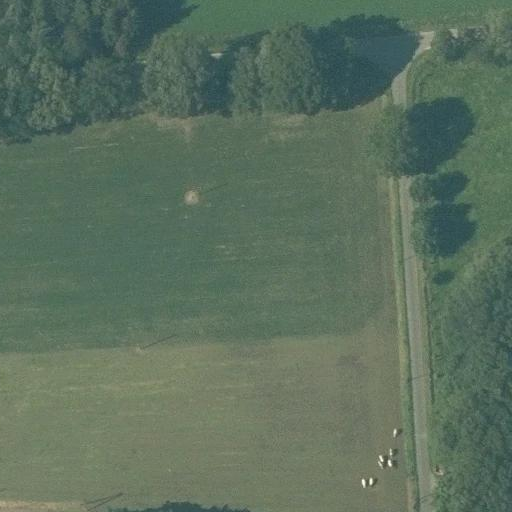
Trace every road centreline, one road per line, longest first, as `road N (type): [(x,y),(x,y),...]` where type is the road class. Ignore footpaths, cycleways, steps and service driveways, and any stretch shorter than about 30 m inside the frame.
road 1 (unclassified): [(391,45),(426,511)]
road 2 (unclassified): [(0,86),(391,45)]
road 3 (unclassified): [(391,45),(511,33)]
